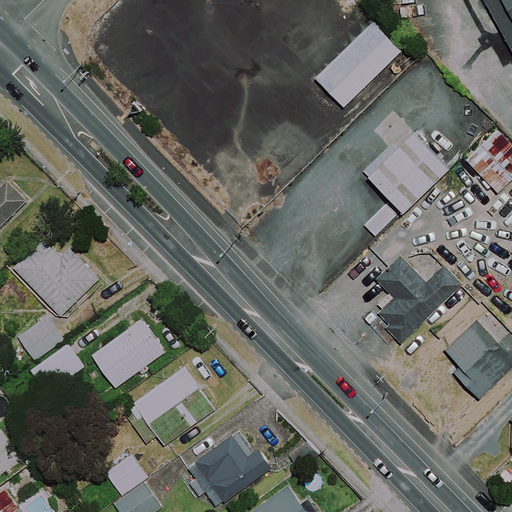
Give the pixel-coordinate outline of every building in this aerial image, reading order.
[(511,0),(483,0),(511,54),(511,0)] [(401,49),(373,20),(315,75),(343,104),(401,49)] [(511,174),(511,144),(496,128),(466,158),(497,189),(511,174)] [(446,165),(412,129),(366,172),(400,208),(446,165)] [(0,191),(0,190),(0,228),(27,203),(9,183),(0,191)] [(70,248),(54,231),(16,268),(62,315),(100,279),(70,248)] [(428,281),(403,256),(378,280),(394,296),(378,312),(405,340),(462,284),(444,265),(428,281)] [(65,339),(48,316),(19,338),(35,360),(65,339)] [(511,371),(511,336),(495,319),(450,360),(484,397),(511,371)] [(165,352),(143,320),(94,355),(117,387),(165,352)] [(85,367),(68,344),(31,371),(48,394),(85,367)] [(215,408),(184,367),(131,407),(140,419),(134,423),(148,442),(158,434),(166,444),(215,408)] [(248,456),(234,435),(198,459),(194,453),(180,462),(210,508),(271,469),(259,449),(248,456)] [(319,457),(305,443),(290,458),(304,472),(319,457)] [(124,495),(143,481),(149,477),(131,453),(106,471),(124,495)] [(301,505),(286,485),(251,511),(313,511),(305,502),(301,505)] [(55,511),(45,498),(27,511),(55,511)] [(20,511),(16,502),(2,509),(2,511),(20,511)]
